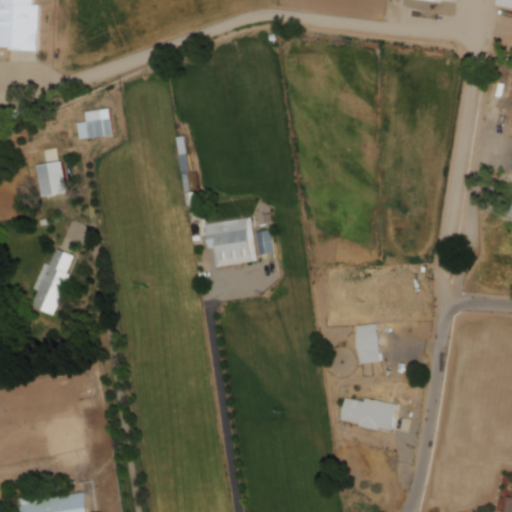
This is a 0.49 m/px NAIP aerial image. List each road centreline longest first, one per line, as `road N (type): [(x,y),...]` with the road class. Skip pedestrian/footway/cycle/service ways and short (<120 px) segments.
road 1 (residential): [(448,311),(445,267),(481,37),(267,14),(48,96)]
road 2 (residential): [(511,304),(448,311),(410,511)]
